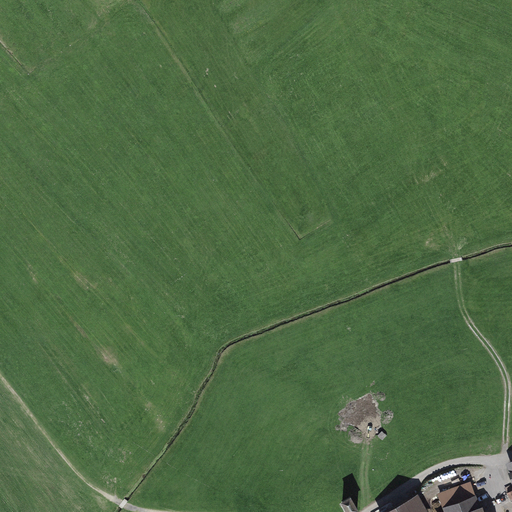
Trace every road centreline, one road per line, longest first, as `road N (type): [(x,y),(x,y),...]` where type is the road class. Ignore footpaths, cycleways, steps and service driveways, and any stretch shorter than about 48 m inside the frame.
road 1 (track): [(0,375),(75,472),(126,506),(165,511)]
road 2 (track): [(367,511),(432,471),(511,454)]
